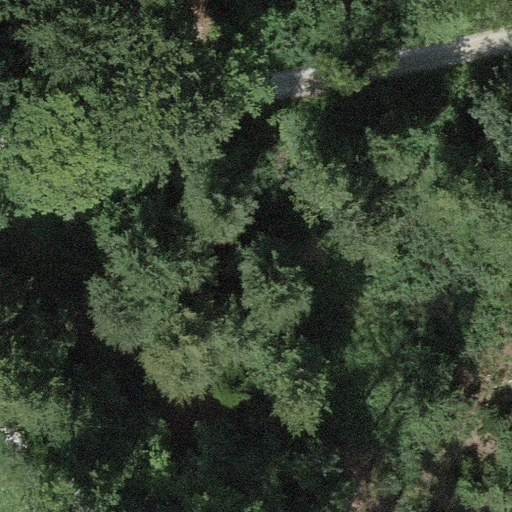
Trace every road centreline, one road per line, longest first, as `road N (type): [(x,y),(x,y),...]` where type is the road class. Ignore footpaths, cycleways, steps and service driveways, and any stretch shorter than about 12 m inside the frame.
road 1 (track): [(511,32),(71,123),(0,145)]
road 2 (track): [(0,407),(73,511)]
